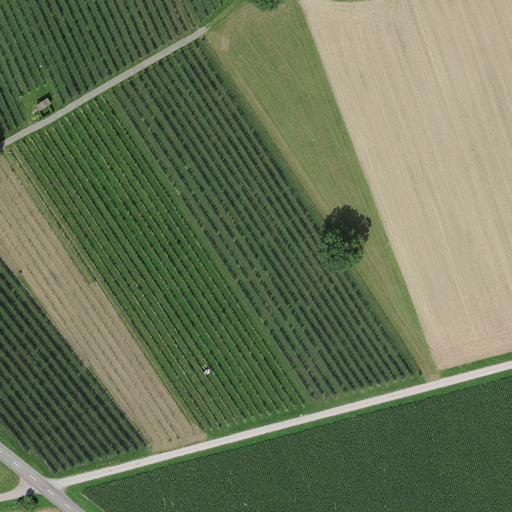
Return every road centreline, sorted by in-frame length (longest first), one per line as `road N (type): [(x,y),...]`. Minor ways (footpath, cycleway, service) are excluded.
road 1 (track): [(0,498),(511,364)]
road 2 (track): [(0,148),(239,0)]
